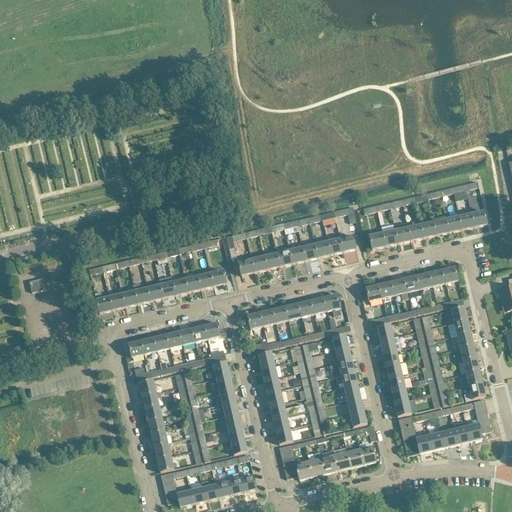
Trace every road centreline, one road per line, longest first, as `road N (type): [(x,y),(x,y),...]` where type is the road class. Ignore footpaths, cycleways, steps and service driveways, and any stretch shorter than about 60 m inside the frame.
road 1 (residential): [(349,274),(462,255),(471,265),(511,444)]
road 2 (residential): [(151,511),(116,332),(227,302)]
road 3 (residential): [(394,479),(349,274)]
road 4 (residential): [(274,504),(227,302)]
road 5 (residential): [(227,302),(349,274)]
